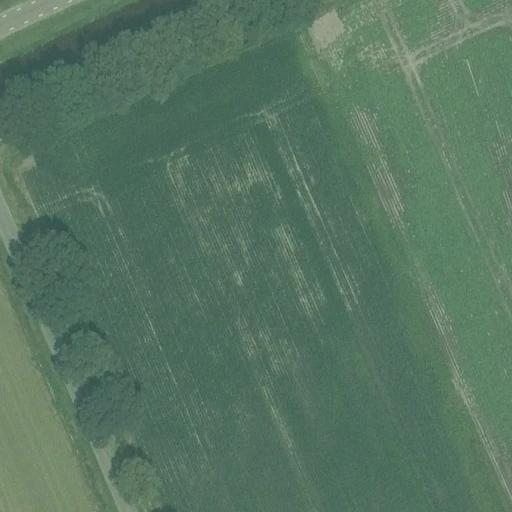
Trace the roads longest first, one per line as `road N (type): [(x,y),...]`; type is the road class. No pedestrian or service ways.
road 1 (unclassified): [(130,511),(0,216)]
road 2 (unclassified): [(0,130),(281,0)]
